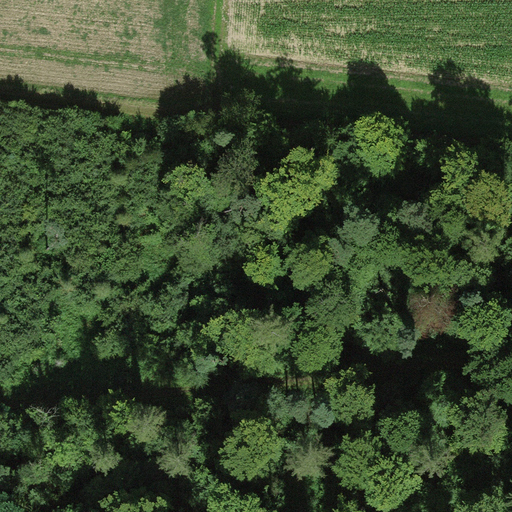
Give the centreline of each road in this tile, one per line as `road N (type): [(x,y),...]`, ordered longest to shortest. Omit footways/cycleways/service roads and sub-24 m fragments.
road 1 (track): [(511,348),(445,369),(0,415)]
road 2 (track): [(0,91),(511,143)]
